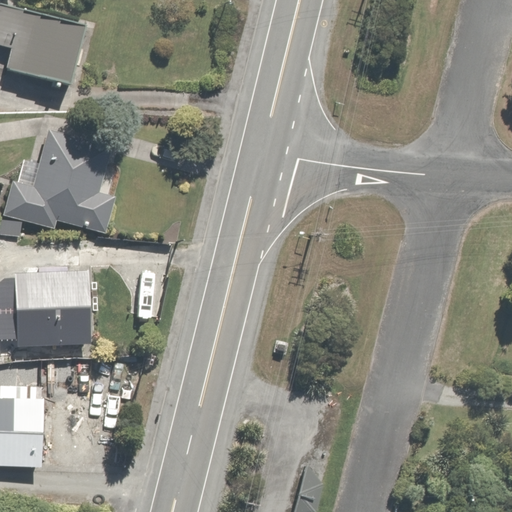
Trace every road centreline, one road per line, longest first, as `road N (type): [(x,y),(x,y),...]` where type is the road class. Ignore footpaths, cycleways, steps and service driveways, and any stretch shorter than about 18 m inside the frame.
road 1 (primary): [(179,511),(264,151)]
road 2 (residential): [(367,511),(449,175)]
road 3 (residential): [(264,151),(449,175)]
road 4 (residential): [(449,175),(493,0)]
road 5 (primary): [(264,151),(302,0)]
